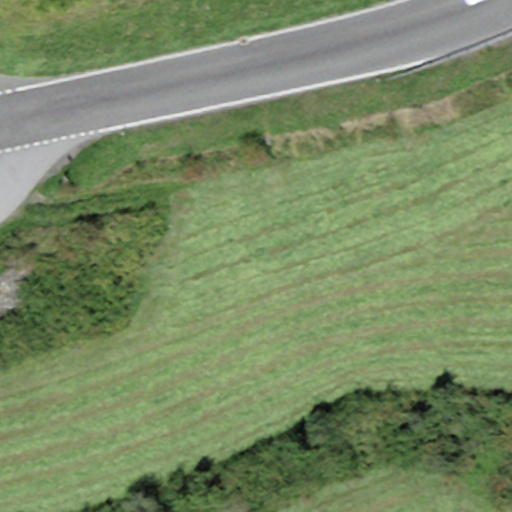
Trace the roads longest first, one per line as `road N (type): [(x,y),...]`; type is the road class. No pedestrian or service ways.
road 1 (tertiary): [(50,103),(242,62),(452,0)]
road 2 (track): [(0,209),(261,184)]
